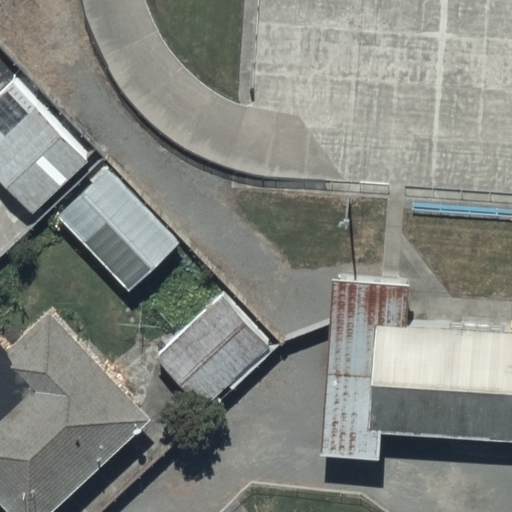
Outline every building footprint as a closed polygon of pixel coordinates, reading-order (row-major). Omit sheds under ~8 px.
[(511,0),(63,0),(87,67),(162,141),(251,174),(511,194),(511,0)] [(91,157),(16,77),(0,91),(0,171),(35,209),(91,157)] [(180,241),(109,167),(61,213),(132,287),(180,241)] [(412,279),(333,277),(321,449),(382,453),(384,428),(511,436),(511,325),(409,319),(412,279)] [(271,347),(225,294),(156,357),(203,409),(271,347)] [(48,511),(153,413),(51,307),(8,348),(0,340),(0,505),(6,511),(48,511)]
